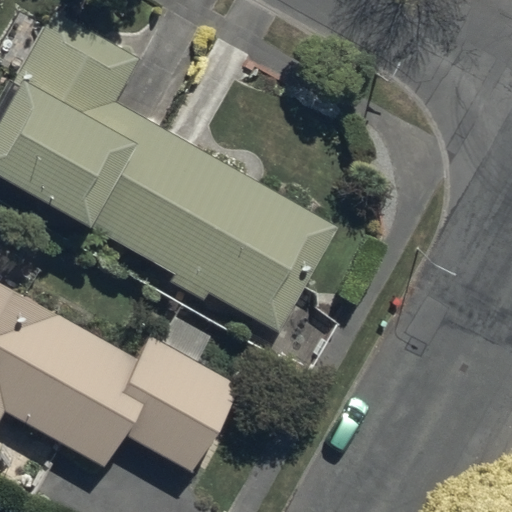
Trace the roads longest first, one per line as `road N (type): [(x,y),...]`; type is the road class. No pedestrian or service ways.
road 1 (residential): [(511,267),(375,511)]
road 2 (residential): [(511,69),(375,0)]
